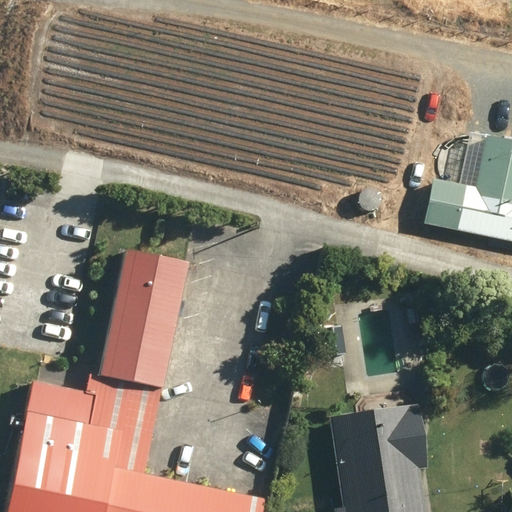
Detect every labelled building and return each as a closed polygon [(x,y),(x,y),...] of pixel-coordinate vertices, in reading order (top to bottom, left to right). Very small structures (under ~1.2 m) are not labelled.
[(457,233),(511,244),(511,143),(489,138),(477,191),(467,189),(457,233)] [(443,176),(448,182),(456,182),(461,176),(461,169),(456,163),(449,163),(443,168),(443,176)] [(443,196),(442,210),(456,211),(457,196),(443,196)] [(377,209),(392,215),(395,207),(380,201),(377,209)] [(36,385),(9,511),(266,511),(268,503),(146,478),(164,391),(165,392),(191,267),(129,255),(103,381),(91,378),(87,396),(36,385)] [(324,331),(328,361),(346,359),(342,328),(324,331)] [(427,511),(422,472),(430,471),(421,408),(332,421),(344,511),(427,511)]
